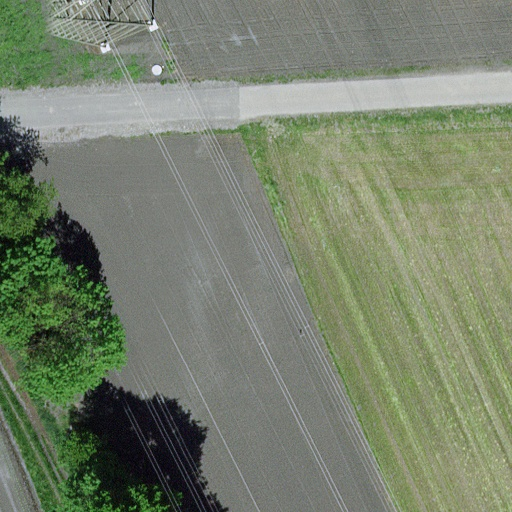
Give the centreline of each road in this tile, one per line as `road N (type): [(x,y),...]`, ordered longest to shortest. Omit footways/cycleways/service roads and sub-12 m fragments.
road 1 (track): [(237,105),(511,90)]
road 2 (track): [(237,105),(0,114)]
